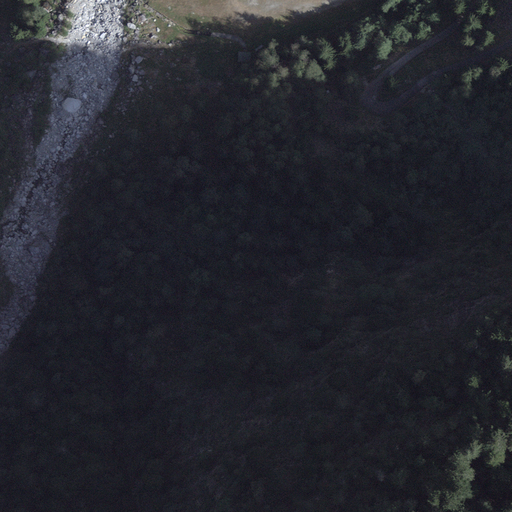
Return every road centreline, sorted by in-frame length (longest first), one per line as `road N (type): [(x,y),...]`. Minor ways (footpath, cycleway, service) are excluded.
road 1 (track): [(475,0),(390,67),(372,97),(386,103),(511,39)]
road 2 (track): [(339,0),(216,41)]
